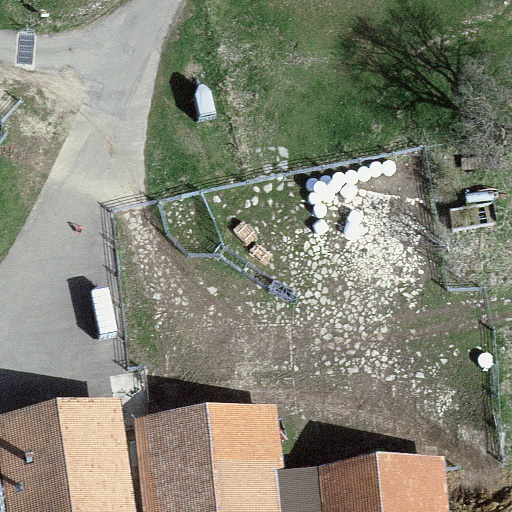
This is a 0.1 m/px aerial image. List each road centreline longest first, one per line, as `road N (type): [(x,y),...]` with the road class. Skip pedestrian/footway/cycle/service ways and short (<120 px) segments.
road 1 (track): [(134,69),(294,271),(440,312),(511,323)]
road 2 (unclassified): [(134,69),(52,266),(0,302)]
road 3 (unclassified): [(134,69),(0,33)]
